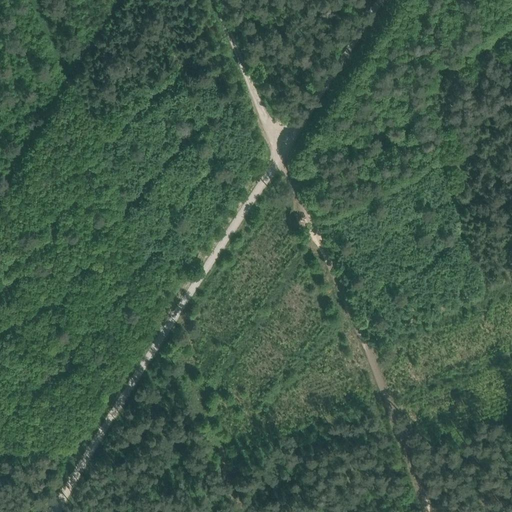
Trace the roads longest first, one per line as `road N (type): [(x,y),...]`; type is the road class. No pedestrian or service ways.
road 1 (track): [(381,0),(35,511)]
road 2 (track): [(218,0),(431,511)]
